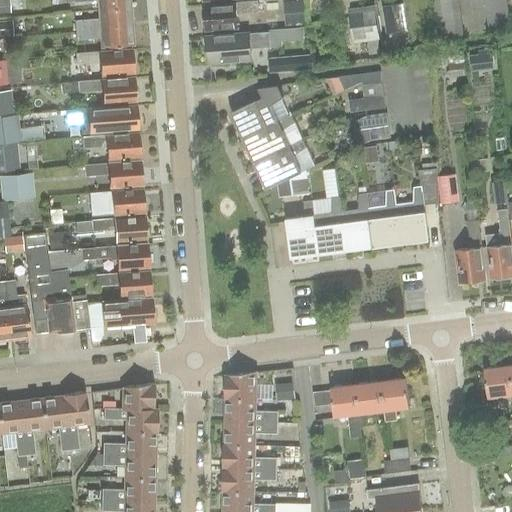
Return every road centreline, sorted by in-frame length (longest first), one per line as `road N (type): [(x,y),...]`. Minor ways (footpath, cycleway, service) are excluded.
road 1 (residential): [(195,359),(170,0)]
road 2 (residential): [(294,348),(287,274),(431,256),(440,331)]
road 3 (residential): [(0,382),(195,359)]
road 4 (residential): [(464,511),(440,331)]
road 5 (unknown): [(309,511),(282,350)]
road 6 (residential): [(195,359),(191,511)]
road 7 (residential): [(294,348),(440,331)]
